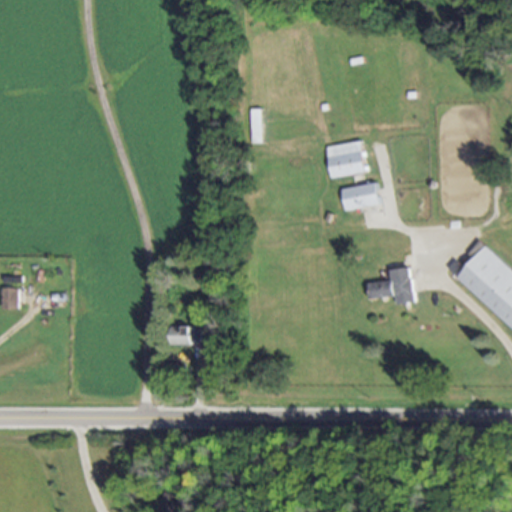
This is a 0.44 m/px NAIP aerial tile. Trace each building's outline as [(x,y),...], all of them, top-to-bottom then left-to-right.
[(328,148),(333,178),(368,172),(362,141),(328,148)] [(380,206),(378,185),(343,188),(345,209),(380,206)] [(511,326),(511,268),(487,246),(459,278),(511,326)] [(416,303),(412,267),(391,270),(392,281),(369,284),(371,299),(396,296),(398,305),(416,303)] [(20,310),(21,289),(3,288),(3,309),(20,310)] [(204,326),(174,327),(175,345),(204,344),(204,326)] [(188,511),(192,502),(167,493),(159,511),(188,511)]
